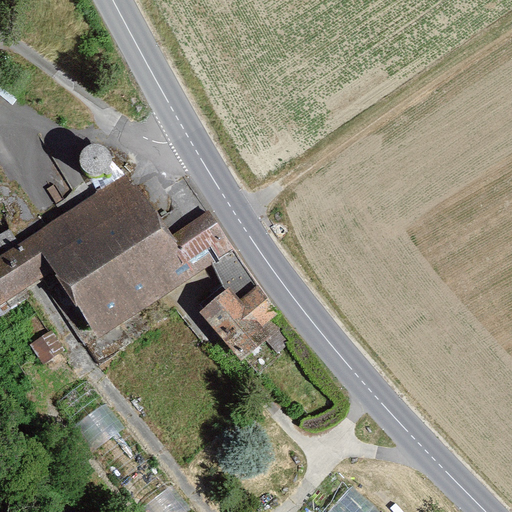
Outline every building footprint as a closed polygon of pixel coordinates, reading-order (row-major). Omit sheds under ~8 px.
[(0,305),(48,273),(98,346),(199,278),(189,265),(207,254),(213,263),(231,252),(207,217),(175,238),(130,172),(0,259),(0,305)] [(226,292),(196,319),(198,321),(243,370),(273,342),(265,333),(283,316),(258,289),(240,306),(226,292)] [(40,362),(64,354),(56,330),(32,338),(40,362)] [(111,476),(128,477),(129,452),(111,452),(111,476)] [(378,511),(351,486),(330,509),(333,511),(378,511)]
